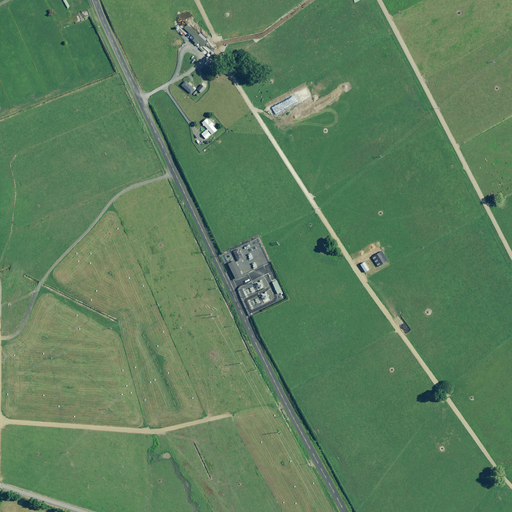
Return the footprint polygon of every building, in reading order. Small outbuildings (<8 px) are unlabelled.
[(207,43),(188,25),(185,29),(194,37),(192,39),(197,44),(198,43),(203,47),(207,43)] [(214,70),(211,64),(202,68),(204,74),(208,72),(209,73),(214,70)] [(193,88),(186,81),(182,86),(191,94),(196,89),(194,87),(193,88)] [(209,130),(212,135),(217,130),(213,125),(214,124),(211,120),(209,121),(207,119),(202,123),(208,129),(202,134),(206,139),(211,135),(208,131),(209,130)] [(244,259),(239,249),(234,251),(238,262),(244,259)] [(388,261),(382,251),(373,257),(379,267),(388,261)] [(243,276),(235,261),(229,264),(236,279),(243,276)] [(370,270),(365,262),(361,265),(366,272),(370,270)] [(275,289),(276,291),(278,294),(282,292),(277,280),(273,282),(275,288),(275,289)] [(17,349),(12,340),(3,346),(6,350),(10,347),(13,352),(17,349)]
